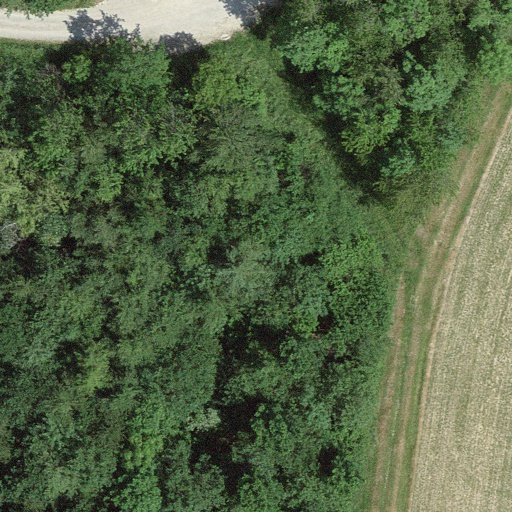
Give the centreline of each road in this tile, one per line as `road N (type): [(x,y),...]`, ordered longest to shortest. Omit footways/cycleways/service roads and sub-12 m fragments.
road 1 (track): [(392,511),(423,254),(230,0)]
road 2 (track): [(219,0),(100,31),(0,26)]
